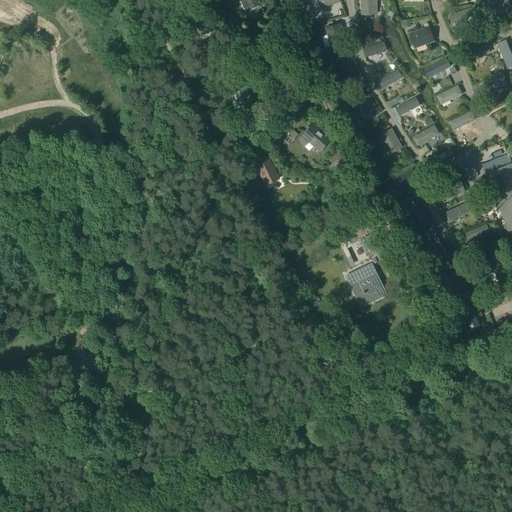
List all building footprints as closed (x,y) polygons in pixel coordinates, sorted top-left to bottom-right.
[(244,0),(246,4),(241,7),(245,12),(249,10),(250,11),(259,7),(255,0),(244,0)] [(360,0),(361,2),(361,8),(361,12),(361,14),(361,15),(367,15),(369,15),(377,15),(377,8),(376,1),(376,0),(360,0)] [(509,7),(508,0),(493,0),(489,0),(482,1),(483,10),(490,10),(491,9),(496,9),(496,8),(502,7),(509,7)] [(43,2),(39,11),(46,15),(51,7),(43,2)] [(67,12),(71,20),(68,21),(75,37),(88,31),(77,7),(67,12)] [(456,14),(449,16),(452,24),(453,24),(460,21),(461,23),(465,22),(464,20),(473,16),(473,14),(470,8),(463,11),(456,14)] [(198,25),(195,27),(201,40),(210,36),(208,34),(210,33),(202,18),(196,21),(198,25)] [(340,25),(326,29),(331,48),(346,44),(340,25)] [(416,32),(410,34),(412,41),(415,48),(416,48),(421,46),(426,44),(428,43),(431,42),(434,41),(431,34),(430,31),(429,28),(429,27),(428,27),(422,29),(416,32)] [(511,56),(510,53),(508,47),(508,46),(505,41),(497,44),(499,50),(502,56),(504,62),(507,68),(511,65),(511,56)] [(370,47),(364,49),(366,57),(373,55),(379,53),(386,52),(384,44),(377,46),(370,47)] [(472,51),(465,55),(468,62),(476,59),(477,61),(482,59),(481,57),(484,55),(490,53),(487,45),(479,48),(472,51)] [(429,68),(423,70),(427,78),(431,76),(433,76),(439,73),(440,72),(444,70),(450,67),(447,60),(446,59),(440,62),(435,65),(429,68)] [(107,61),(99,64),(102,74),(110,71),(107,61)] [(355,63),(347,66),(350,74),(348,75),(350,80),(352,79),(355,86),(356,88),(364,85),(361,77),(358,70),(355,64),(355,63)] [(500,66),(494,70),(498,75),(504,71),(500,66)] [(385,78),(378,82),(382,89),(386,87),(389,86),(395,82),(402,78),(398,71),(391,75),(385,78)] [(486,84),(480,86),(484,95),(489,92),(495,89),(501,87),(507,84),(503,76),(497,78),(491,81),(486,84)] [(245,87),(232,93),(240,110),(252,103),(245,87)] [(444,94),(437,97),(440,105),(444,103),(447,102),(454,98),(461,95),(458,87),(451,90),(444,94)] [(362,97),(357,100),(360,105),(364,103),(366,108),(369,113),(371,117),(372,118),(378,114),(375,107),(371,101),(368,94),(362,97)] [(402,106),(395,109),(399,116),(406,113),(413,109),(419,106),(415,98),(409,102),(402,106)] [(123,103),(118,105),(122,118),(128,116),(123,103)] [(503,120),(511,116),(511,107),(500,112),(503,120)] [(457,119),(450,123),(454,130),(455,129),(461,127),(468,124),(471,122),(475,120),(471,113),(464,116),(457,119)] [(46,132),(55,132),(55,124),(46,124),(46,132)] [(418,136),(413,139),(417,146),(422,143),(428,140),(433,137),(438,134),(438,133),(437,131),(434,127),(429,130),(424,133),(418,136)] [(309,129),(301,139),(306,144),(309,141),(313,145),(310,149),(316,153),(324,143),(309,129)] [(8,132),(10,141),(20,138),(18,130),(8,132)] [(401,147),(398,141),(395,136),(392,130),(385,133),(379,137),(381,141),(382,143),(385,149),(388,154),(395,151),(396,150),(401,147)] [(453,154),(450,150),(444,153),(447,158),(453,154)] [(269,160),(257,165),(267,186),(279,181),(269,160)] [(511,164),(485,175),(511,240),(511,164)] [(465,191),(463,186),(460,180),(458,175),(455,169),(448,173),(449,176),(450,178),(453,184),(455,189),(456,192),(458,195),(465,191)] [(400,176),(394,179),(398,186),(401,193),(407,189),(413,186),(419,183),(416,176),(412,170),(406,173),(400,176)] [(426,216),(423,209),(419,202),(411,206),(415,213),(418,220),(422,227),(430,223),(426,216)] [(473,210),(469,202),(463,204),(457,207),(451,210),(445,213),(449,221),(455,218),(461,216),(461,215),(467,213),(473,210)] [(489,233),(486,225),(479,228),(472,231),(465,234),(468,242),(475,239),(482,236),(489,233)] [(442,248),(439,241),(436,236),(433,231),(426,234),(428,239),(431,245),(430,245),(433,252),(437,259),(446,254),(442,248)] [(385,248),(377,232),(367,237),(375,253),(385,248)] [(506,269),(504,266),(503,264),(501,259),(498,254),(493,257),(487,259),(482,262),(477,265),(479,270),(481,275),(483,278),(484,279),(489,277),(495,274),(496,276),(504,272),(503,270),(506,269)] [(462,271),(455,258),(438,267),(444,280),(462,271)] [(372,264),(346,277),(361,308),(387,295),(372,264)] [(449,279),(457,294),(468,289),(460,274),(449,279)] [(319,305),(312,290),(302,295),(309,310),(319,305)] [(460,313),(468,331),(482,325),(473,307),(460,313)] [(43,329),(24,336),(25,338),(1,346),(4,356),(48,341),(43,329)] [(50,343),(55,341),(50,329),(45,331),(50,343)]
